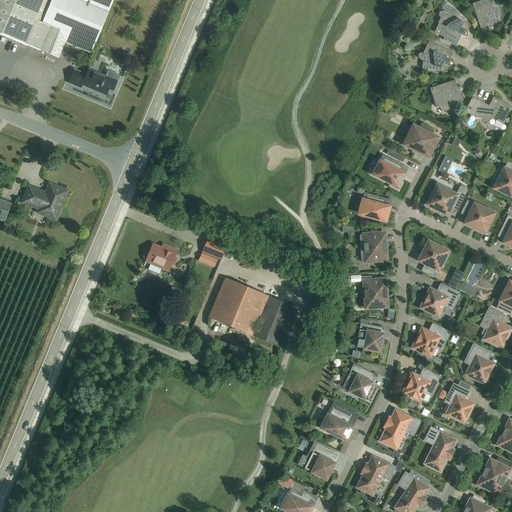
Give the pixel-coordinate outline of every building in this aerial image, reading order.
[(50,0),(0,0),(0,34),(38,50),(47,27),(41,24),(50,0)] [(69,0),(50,0),(41,24),(47,27),(38,50),(58,58),(64,42),(91,53),(106,15),(69,0)] [(69,0),(106,15),(112,0),(69,0)] [(493,28),(493,27),(496,27),(496,26),(500,26),(500,1),(492,1),(491,0),(483,0),(472,4),(480,29),(487,26),(488,28),(488,29),(488,30),(489,30),(490,30),(491,30),(492,30),(492,29),(493,29),(493,28)] [(461,35),(463,36),(464,36),(465,36),(466,36),(466,35),(467,34),(467,33),(467,32),(466,32),(466,31),(468,29),(467,28),(470,25),(452,8),(446,13),(443,12),(442,12),(440,12),(439,13),(439,15),(439,17),(440,18),(438,23),(438,24),(434,33),(444,38),(443,40),(455,46),(461,35)] [(449,66),(450,66),(451,65),(452,65),(452,64),(452,63),(452,62),(452,61),(451,61),(449,60),(452,53),(429,41),(423,54),(421,53),(419,54),(418,55),(418,57),(419,58),(420,59),(423,61),(422,69),(446,72),(447,68),(448,69),(449,66)] [(110,76),(112,70),(101,66),(99,71),(110,76)] [(112,91),(116,81),(88,69),(85,75),(73,70),(68,83),(80,88),(81,85),(105,95),(108,89),(112,91)] [(0,81),(7,83),(9,76),(0,73),(0,81)] [(461,92),(461,91),(462,91),(462,90),(462,89),(462,88),(462,87),(461,87),(460,86),(459,86),(457,87),(454,80),(430,89),(436,108),(439,107),(444,113),(464,98),(461,95),(463,94),(461,92)] [(489,106),(472,97),(465,111),(487,123),(490,118),(502,124),(511,106),(493,97),(489,106)] [(440,137),(432,133),(435,129),(422,123),(420,127),(412,123),(401,146),(429,160),(440,137)] [(406,173),(403,171),(405,167),(383,156),(380,160),(379,159),(370,176),(398,190),(406,173)] [(445,157),(438,170),(445,174),(452,160),(445,157)] [(511,163),(507,161),(504,167),(503,166),(491,189),(511,199),(511,163)] [(460,186),(457,193),(436,182),(424,206),(447,217),(451,209),(457,212),(468,190),(460,186)] [(46,215),(55,219),(56,216),(58,215),(60,209),(59,207),(66,192),(50,186),(47,192),(43,194),(29,188),(24,202),(46,211),(46,213),(46,215)] [(364,194),(363,198),(361,198),(356,216),(386,224),(391,206),(387,205),(388,201),(364,194)] [(0,219),(4,221),(11,204),(0,199),(0,219)] [(473,201),(472,203),(467,200),(460,214),(466,217),(462,225),(485,236),(496,213),(473,201)] [(511,217),(508,215),(497,237),(502,239),(500,244),(511,249),(511,217)] [(361,262),(363,262),(364,264),(388,262),(386,231),(362,233),(362,235),(359,235),(361,262)] [(202,252),(203,252),(217,257),(221,259),(226,246),(208,239),(202,252)] [(415,262),(423,266),(421,271),(434,278),(437,273),(440,274),(452,251),(427,239),(415,262)] [(144,259),(146,260),(145,261),(168,271),(177,250),(162,244),(161,248),(152,244),(150,249),(148,248),(146,250),(143,257),(144,259)] [(217,257),(203,252),(202,253),(199,260),(213,266),(217,259),(216,259),(217,257)] [(251,335),(267,296),(225,278),(208,317),(251,335)] [(364,311),(389,309),(387,278),(362,279),(364,311)] [(496,301),(499,303),(496,309),(511,316),(511,314),(511,281),(507,279),(496,301)] [(447,285),(454,289),(457,284),(450,280),(447,285)] [(441,286),(438,291),(429,287),(418,309),(439,319),(445,307),(450,310),(458,294),(441,286)] [(275,345),(291,306),(269,297),(253,335),(275,345)] [(481,326),(487,328),(481,340),(502,351),(511,330),(511,327),(504,324),(506,318),(489,310),(481,326)] [(377,333),(378,327),(360,323),(356,347),(362,348),(361,350),(381,354),(384,335),(377,333)] [(433,326),(430,331),(421,327),(410,349),(431,359),(436,347),(440,349),(448,333),(433,326)] [(466,362),(469,364),(464,375),(484,386),(495,364),(486,359),(489,353),(473,346),(466,362)] [(347,390),(346,392),(364,401),(374,382),(367,378),(369,372),(353,364),(350,372),(345,369),(337,385),(342,388),(347,390)] [(423,371),(421,376),(411,372),(400,394),(421,404),(422,403),(426,404),(439,378),(423,371)] [(469,393),(454,386),(446,402),(450,404),(444,415),(464,425),(475,403),(466,399),(469,393)] [(346,443),(354,426),(350,425),(356,414),(333,403),(328,414),(326,413),(318,429),(346,443)] [(418,422),(412,419),(412,418),(394,408),(377,442),(396,451),(406,430),(413,433),(418,422)] [(511,454),(511,419),(508,418),(494,446),(511,454)] [(422,421),(415,435),(424,439),(431,425),(422,421)] [(426,440),(433,444),(422,465),(441,474),(447,461),(448,461),(451,455),(454,449),(453,449),(457,440),(439,431),(438,433),(431,429),(426,440)] [(326,479),(338,455),(316,444),(304,468),(314,473),(313,475),(319,478),(320,476),(326,479)] [(366,465),(365,465),(361,473),(362,473),(355,488),(373,497),(383,476),(388,479),(393,468),(389,466),(389,464),(371,455),(366,465)] [(489,457),(475,485),(498,497),(506,479),(511,482),(511,481),(511,463),(511,464),(510,468),(489,457)] [(399,473),(404,464),(398,462),(394,470),(399,473)] [(399,484),(406,489),(393,508),(398,511),(414,511),(418,507),(419,508),(427,497),(425,496),(430,488),(413,477),(412,478),(408,476),(405,474),(399,484)] [(286,493),(278,509),(283,511),(311,511),(314,507),(311,505),(314,497),(302,491),(301,495),(290,489),(288,494),(286,493)] [(495,511),(491,510),(492,508),(469,497),(461,511),(495,511)]
